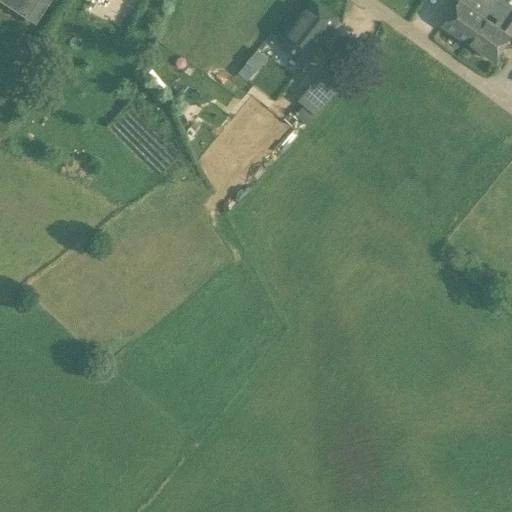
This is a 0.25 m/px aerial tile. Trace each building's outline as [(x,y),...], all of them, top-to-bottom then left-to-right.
[(47,0),(0,0),(0,1),(25,18),(36,0),(40,0),(46,3),(47,0)] [(497,0),(452,0),(457,3),(441,26),(442,27),(466,44),(483,19),(497,0)] [(286,33),(281,40),(279,43),(290,52),(304,63),(312,53),(336,21),(311,2),(286,33)] [(483,19),(466,44),(491,61),(508,37),(511,30),(511,10),(503,4),(496,13),(498,19),(493,26),(483,19)] [(247,75),(262,57),(253,50),(239,68),(247,75)] [(335,59),(321,75),(336,88),(349,71),(335,59)] [(316,82),(296,105),(311,117),(330,94),(316,82)]
